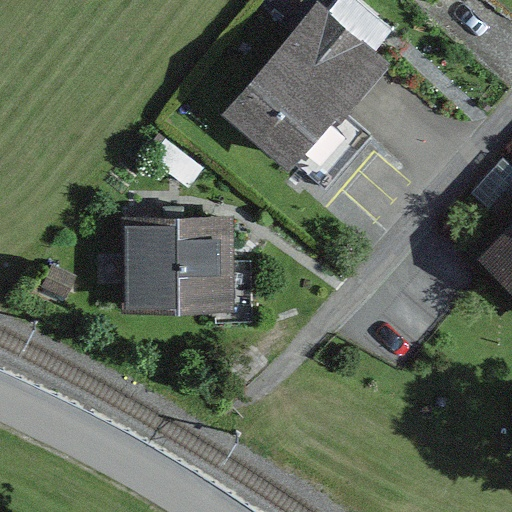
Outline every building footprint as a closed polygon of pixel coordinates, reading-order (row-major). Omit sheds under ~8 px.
[(302,0),(282,0),(294,10),(302,0)] [(362,0),(343,0),(329,16),(374,56),(387,41),(397,30),(362,0)] [(318,8),(223,116),(291,175),(365,91),(386,67),(374,56),(329,16),(318,8)] [(511,215),(477,256),(511,286),(511,215)] [(178,221),(121,221),(123,316),(233,314),(232,220),(178,221)]
